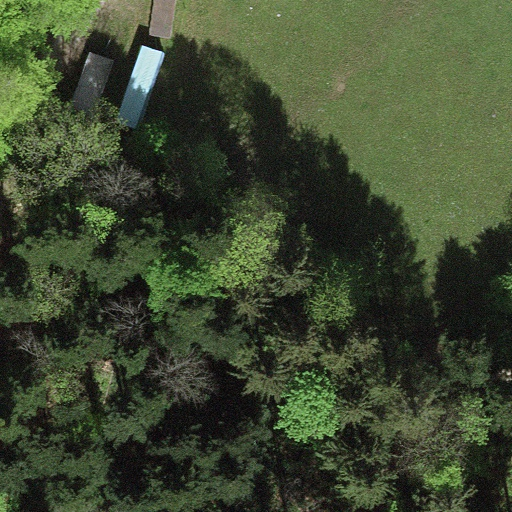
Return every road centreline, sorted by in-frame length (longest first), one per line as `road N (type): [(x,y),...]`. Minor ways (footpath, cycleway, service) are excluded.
road 1 (track): [(94,0),(15,163),(0,216)]
road 2 (track): [(362,511),(467,387),(511,367)]
